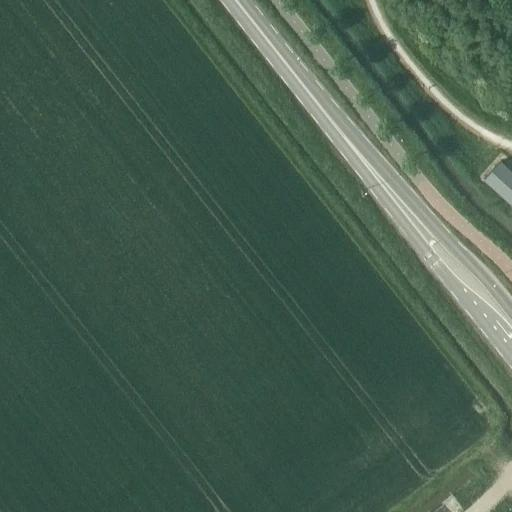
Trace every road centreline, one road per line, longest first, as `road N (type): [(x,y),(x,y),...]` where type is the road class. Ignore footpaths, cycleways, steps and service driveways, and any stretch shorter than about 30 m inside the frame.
road 1 (secondary): [(342,136),(511,361)]
road 2 (secondary): [(511,312),(342,136)]
road 3 (secondary): [(342,136),(234,0)]
